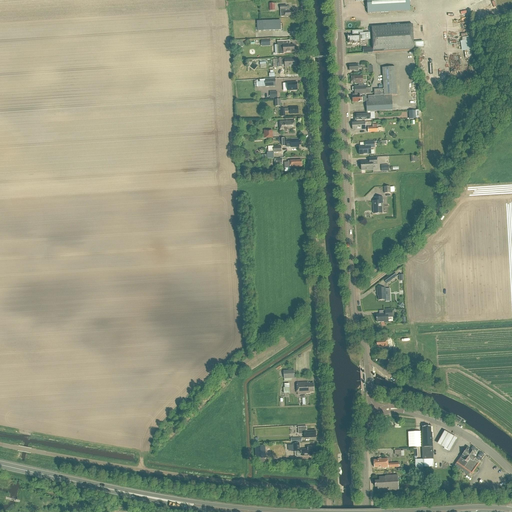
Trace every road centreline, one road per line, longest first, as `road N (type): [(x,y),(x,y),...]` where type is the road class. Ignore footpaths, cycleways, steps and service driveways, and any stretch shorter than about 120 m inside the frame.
road 1 (unclassified): [(327,489),(303,0)]
road 2 (unclassified): [(327,489),(0,444)]
road 3 (secondary): [(352,283),(336,0)]
road 4 (unclassified): [(352,283),(415,239),(511,98)]
road 5 (track): [(366,362),(460,400),(511,436)]
road 6 (secondary): [(511,473),(446,424),(410,411),(378,413)]
road 7 (secondary): [(378,413),(352,283)]
road 8 (primary): [(511,509),(382,511)]
